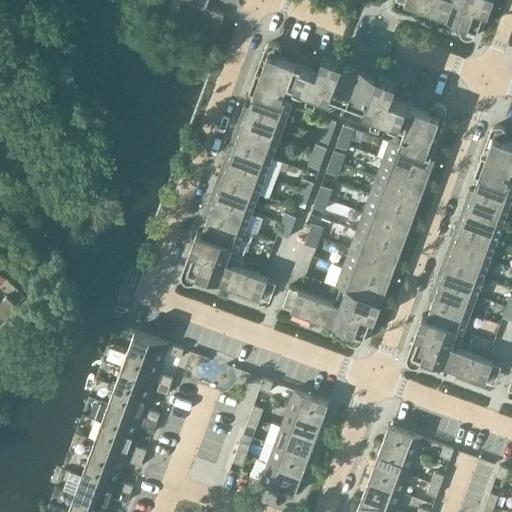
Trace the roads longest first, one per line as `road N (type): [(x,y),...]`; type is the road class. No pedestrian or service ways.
road 1 (residential): [(372,381),(152,296),(258,0)]
road 2 (residential): [(372,381),(486,76)]
road 3 (residential): [(511,433),(372,381)]
road 4 (residential): [(323,511),(372,381)]
